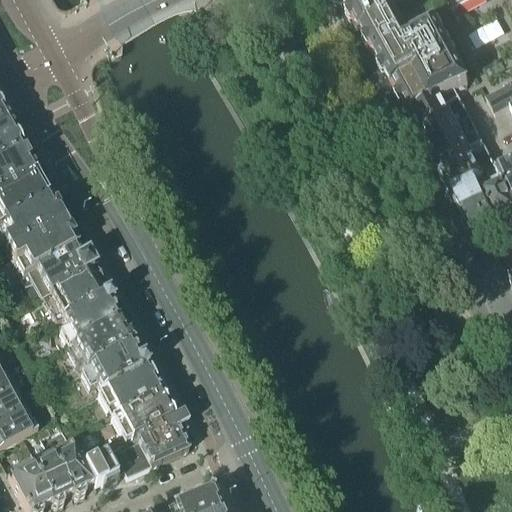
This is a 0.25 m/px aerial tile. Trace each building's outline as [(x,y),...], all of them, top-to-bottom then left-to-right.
[(392,91),(408,118),(454,95),(457,94),(458,96),(459,95),(459,96),(465,93),(466,92),(466,90),(467,89),(434,28),(407,43),(392,15),(390,16),(388,11),(407,0),(443,0),(451,14),(478,0),(328,0),(333,8),(341,11),(343,10),(359,38),(361,37),(391,92),(392,91)] [(490,112),(495,120),(509,112),(511,110),(511,88),(486,104),(490,112)] [(408,118),(418,139),(452,121),(452,120),(446,109),(458,102),(454,95),(408,118)] [(423,148),(429,158),(463,140),(456,128),(467,122),(463,114),(452,120),(452,121),(418,139),(419,139),(418,143),(420,147),(423,148)] [(0,167),(19,157),(20,157),(11,140),(11,141),(6,133),(0,135),(0,167)] [(429,158),(439,177),(473,160),(485,153),(483,148),(483,147),(482,144),(469,151),(463,140),(429,158)] [(0,199),(33,182),(33,181),(28,171),(27,172),(19,157),(0,167),(0,199)] [(444,187),(448,196),(474,183),(483,178),(473,160),(439,177),(439,178),(438,181),(440,186),(444,187)] [(494,173),(495,177),(511,212),(511,168),(503,173),(497,175),(494,170),(491,165),(484,169),(488,176),(494,173)] [(481,198),(484,205),(493,226),(511,217),(511,212),(495,177),(492,180),(492,181),(491,180),(490,180),(489,179),(488,179),(487,179),(485,180),(485,181),(484,182),(484,183),(484,184),(485,185),(486,186),(487,187),(488,187),(490,187),(492,193),(481,198)] [(0,199),(0,231),(46,205),(33,182),(0,199)] [(448,196),(459,217),(484,205),(481,198),(474,183),(448,196)] [(0,231),(0,245),(8,260),(61,230),(60,229),(56,221),(47,205),(46,205),(0,231)] [(484,205),(459,217),(470,238),(493,226),(484,205)] [(8,260),(21,283),(74,254),(65,238),(61,230),(8,260)] [(39,307),(43,305),(48,301),(92,277),(91,275),(92,274),(85,262),(80,265),(74,254),(21,283),(18,284),(18,285),(23,294),(30,290),(39,306),(39,307)] [(56,329),(60,327),(67,323),(105,301),(101,294),(101,293),(92,277),(48,301),(43,305),(56,329)] [(57,339),(65,355),(72,351),(115,329),(107,313),(109,312),(111,311),(110,310),(106,303),(107,303),(106,302),(105,302),(105,301),(67,323),(60,327),(64,336),(57,339)] [(80,369),(84,376),(126,352),(130,350),(127,344),(126,342),(124,343),(122,345),(114,330),(115,329),(72,351),(65,355),(64,356),(73,373),(80,369)] [(95,392),(99,400),(145,374),(141,368),(141,366),(136,369),(128,353),(131,352),(130,350),(126,352),(84,376),(78,379),(79,380),(87,396),(95,392)] [(112,414),(116,422),(161,397),(158,390),(158,389),(154,391),(146,375),(145,375),(145,374),(99,400),(96,402),(105,418),(112,414)] [(0,401),(12,395),(24,389),(20,381),(8,388),(1,376),(0,376),(0,401)] [(0,428),(24,416),(12,395),(0,401),(0,428)] [(109,452),(112,457),(176,423),(175,421),(175,422),(171,415),(171,414),(167,416),(159,400),(163,398),(162,397),(161,397),(116,422),(109,426),(120,446),(109,452)] [(24,416),(0,428),(0,456),(14,448),(21,445),(35,437),(24,416)] [(181,420),(176,423),(112,457),(105,460),(115,478),(120,475),(125,483),(124,484),(125,485),(187,457),(179,441),(185,438),(181,432),(186,430),(181,420)] [(35,438),(38,445),(49,440),(45,433),(35,438)] [(21,445),(14,448),(20,460),(25,469),(32,465),(27,456),(21,445)] [(69,452),(48,463),(51,469),(50,469),(70,503),(71,503),(76,505),(76,506),(83,502),(82,502),(83,497),(91,493),(90,491),(81,473),(69,452)] [(103,461),(81,473),(90,491),(91,493),(92,495),(100,491),(101,490),(103,494),(116,487),(114,483),(115,483),(114,482),(103,462),(103,461)] [(48,462),(27,472),(30,478),(30,479),(48,511),(60,511),(61,511),(62,507),(70,503),(50,469),(51,469),(48,463),(48,462)] [(30,478),(27,472),(27,471),(6,482),(6,483),(21,511),(48,511),(30,479),(30,478)] [(197,504),(179,511),(222,511),(223,510),(218,498),(217,498),(213,497),(197,504)]
